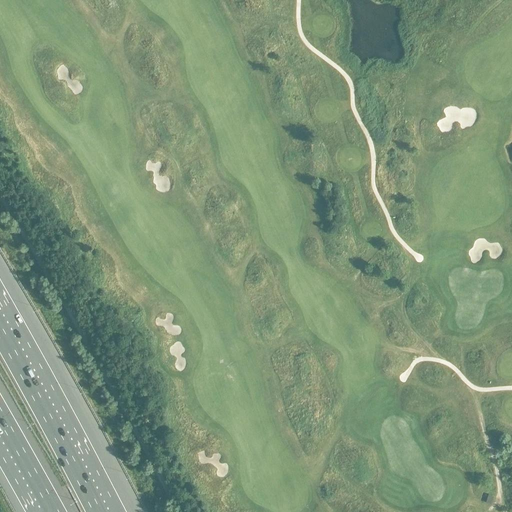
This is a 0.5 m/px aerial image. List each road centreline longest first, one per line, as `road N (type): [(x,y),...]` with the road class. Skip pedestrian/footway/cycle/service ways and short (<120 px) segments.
road 1 (motorway): [(96,511),(0,329)]
road 2 (track): [(437,360),(402,314),(410,249)]
